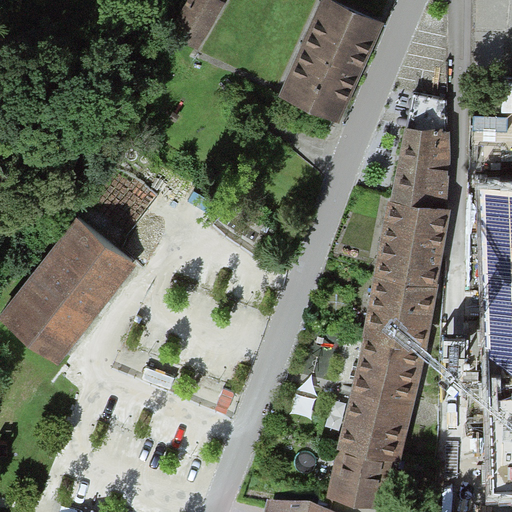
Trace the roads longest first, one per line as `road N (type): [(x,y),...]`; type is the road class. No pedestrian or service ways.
road 1 (residential): [(215,511),(415,0)]
road 2 (residential): [(459,0),(460,220),(448,461)]
